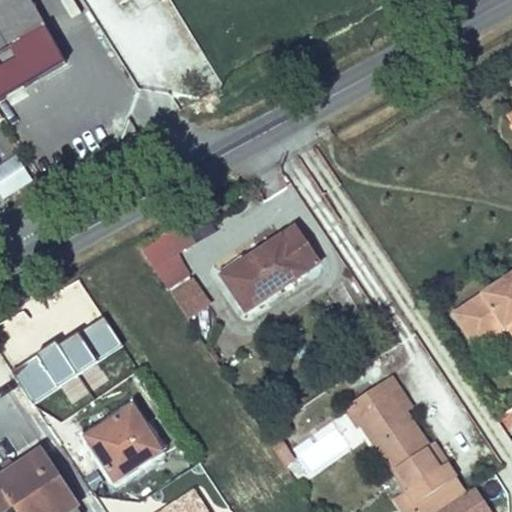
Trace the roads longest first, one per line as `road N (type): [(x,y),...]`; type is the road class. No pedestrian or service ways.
road 1 (primary): [(0,264),(494,0)]
road 2 (unknown): [(289,109),(511,446)]
